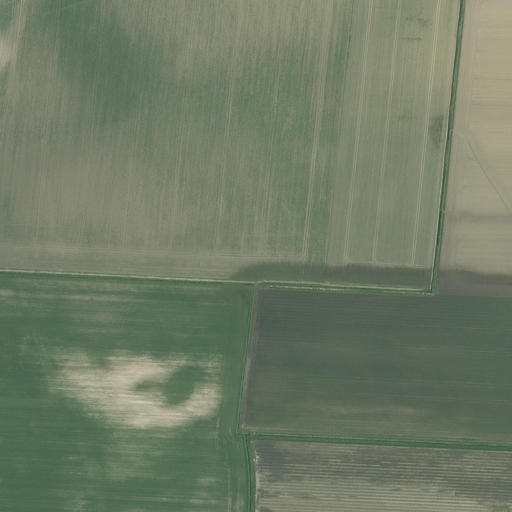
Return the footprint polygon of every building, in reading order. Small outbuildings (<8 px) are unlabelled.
[(39,349),(53,350),(53,345),(47,344),(47,338),(40,338),(39,349)] [(48,367),(48,377),(56,377),(55,374),(58,374),(58,370),(63,370),(63,366),(48,367)] [(64,388),(64,382),(54,382),(54,393),(60,393),(60,388),(64,388)] [(57,394),(57,405),(72,406),(72,401),(71,401),(71,395),(57,394)] [(230,469),(241,470),(241,459),(229,459),(229,458),(227,458),(227,461),(229,461),(229,464),(230,464),(230,469)]
